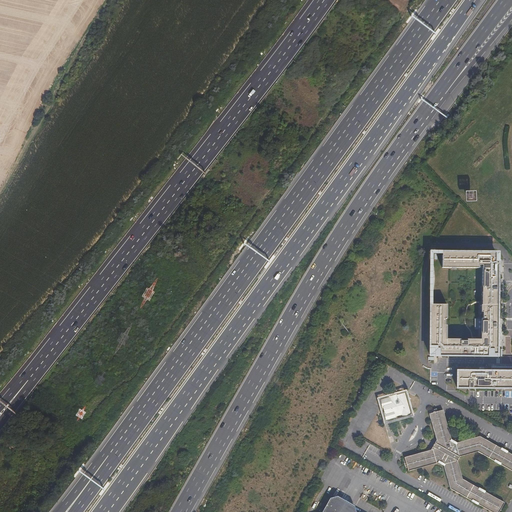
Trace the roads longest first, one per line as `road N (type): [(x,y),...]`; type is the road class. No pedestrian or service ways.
road 1 (motorway): [(103,511),(472,0)]
road 2 (motorway): [(444,0),(110,457)]
road 3 (motorway): [(181,511),(314,278),(436,97)]
road 4 (motorway): [(324,0),(28,377)]
road 5 (track): [(0,188),(106,0)]
